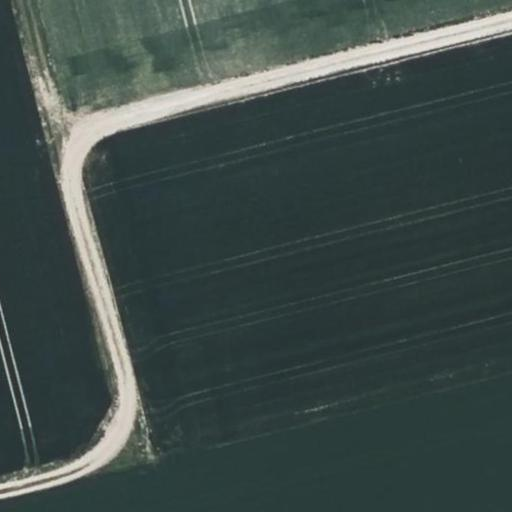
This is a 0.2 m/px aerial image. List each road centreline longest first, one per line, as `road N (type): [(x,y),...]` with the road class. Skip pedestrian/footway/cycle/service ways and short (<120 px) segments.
road 1 (track): [(0,489),(98,469),(128,403),(63,138),(511,22)]
road 2 (track): [(63,138),(27,0)]
